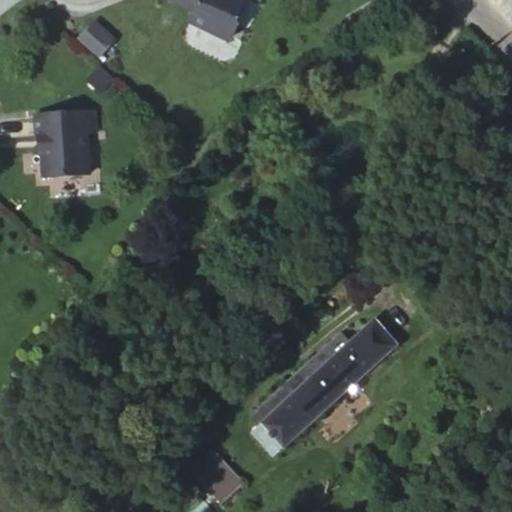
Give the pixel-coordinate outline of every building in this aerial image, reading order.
[(175,0),(193,8),(188,19),(228,38),(245,0),(175,0)] [(96,21),(79,39),(101,61),(119,43),(96,21)] [(96,129),(94,106),(30,110),(32,131),(36,131),(39,175),(92,171),(89,130),(96,129)] [(308,404),(326,423),(393,363),(372,339),(344,364),(334,353),(294,388),(308,404)] [(256,423),(261,430),(269,438),(308,404),(294,388),(256,423)] [(269,474),(326,423),(308,404),(269,438),(261,430),(244,446),(269,474)]
